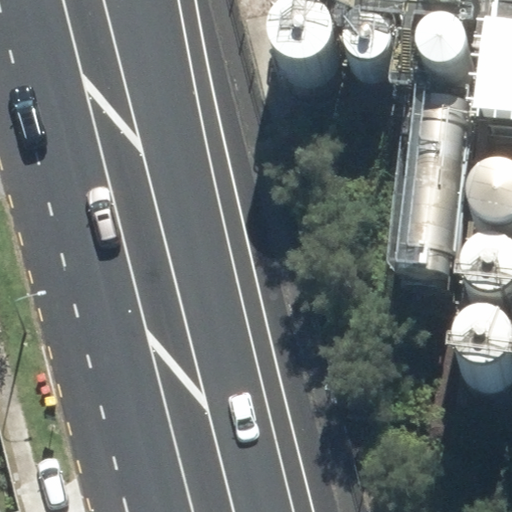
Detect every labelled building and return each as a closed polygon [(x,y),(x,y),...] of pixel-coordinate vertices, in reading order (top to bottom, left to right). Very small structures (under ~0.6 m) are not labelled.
[(345,9),(352,1),(352,0),(295,0),(298,5),(305,12),(315,16),(326,17),(336,15),(345,9)] [(403,15),(408,9),(410,2),(410,0),(367,0),(368,5),(371,12),(376,17),(383,19),(390,20),(397,19),(403,15)] [(477,23),(482,17),(485,9),(485,1),(484,0),(435,0),(435,4),(436,12),(440,20),(446,25),(453,29),(462,30),(470,28),(477,23)] [(511,0),(502,0),(488,134),(511,136),(511,0)] [(335,88),(342,79),(346,69),(346,59),(342,49),(336,40),(327,34),(317,32),(307,32),(297,36),(289,43),(284,53),(282,63),(283,73),(288,83),(296,90),(305,94),(316,96),(326,93),(335,88)] [(396,80),(401,75),(403,68),(403,61),(401,54),(397,48),(391,44),(384,42),(377,43),(370,46),(365,50),(362,56),(360,64),(361,71),(364,77),(370,82),(376,85),(383,86),(390,84),(396,80)] [(472,90),(477,83),(480,75),(480,67),(477,59),(472,53),(465,48),(457,46),(449,47),(442,50),(435,55),(431,62),(430,70),(431,78),(435,86),(441,92),(448,95),(457,96),(465,94),(472,90)] [(511,198),(504,199),(495,203),(488,209),(484,217),(482,227),(483,236),(488,245),(495,251),(503,255),(511,256),(511,198)] [(511,323),(511,270),(503,268),(493,269),(484,273),(477,279),(473,287),(471,297),(472,306),(477,315),(483,321),(492,325),(502,326),(511,324),(511,323)] [(511,390),(511,346),(505,342),(496,339),(486,340),(478,344),(470,350),(466,358),(464,368),(465,377),(470,386),(477,392),(485,396),(495,397),(504,395),(511,390)]
